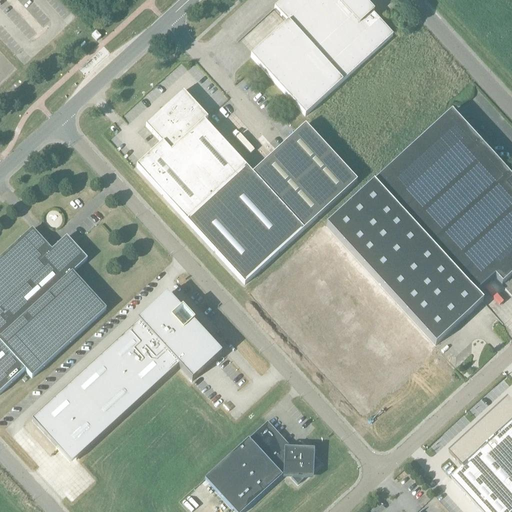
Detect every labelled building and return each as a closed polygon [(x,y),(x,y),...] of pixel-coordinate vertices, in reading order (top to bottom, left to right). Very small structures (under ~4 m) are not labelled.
[(250,58),(305,118),(392,38),(357,0),(284,0),(274,10),(287,24),(250,58)] [(96,33),(91,37),(96,43),(101,38),(96,33)] [(162,145),(136,169),(186,224),(244,286),(356,183),(305,127),(273,157),(252,176),(204,124),(208,120),(183,93),(145,127),(162,145)] [(511,180),(451,113),(252,295),(361,415),(416,365),(408,357),(427,339),(435,347),(482,304),(475,296),(494,278),(502,286),(511,277),(511,180)] [(32,231),(0,259),(0,395),(25,373),(33,381),(107,313),(72,275),(87,261),(66,238),(51,252),(32,231)] [(166,296),(137,323),(138,325),(31,423),(57,450),(55,452),(56,452),(62,446),(76,461),(178,368),(192,383),(221,356),(193,325),(194,324),(182,311),(181,312),(166,296)] [(511,511),(511,402),(511,401),(450,457),(463,471),(451,481),(479,511),(511,511)] [(267,424),(204,481),(232,511),(244,511),(283,477),(283,480),(291,480),(297,487),(304,481),(313,481),(313,473),(320,466),(314,459),(314,451),(306,451),(299,444),(292,451),(267,424)]
